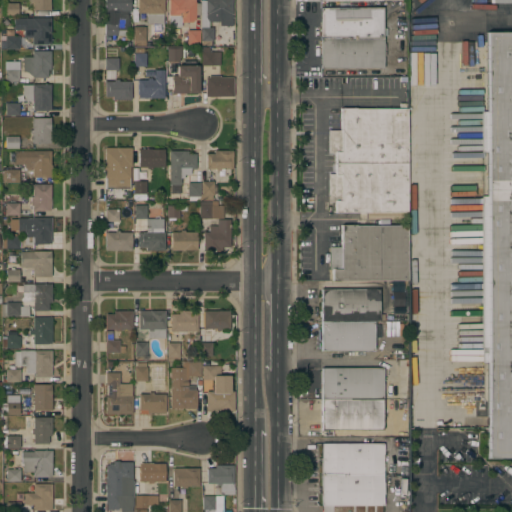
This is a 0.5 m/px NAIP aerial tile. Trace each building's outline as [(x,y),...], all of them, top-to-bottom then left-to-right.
[(49,0),(50,10),(32,11),(32,2),(30,2),(30,0),(49,0)] [(104,0),(129,0),(129,12),(127,12),(127,16),(128,16),(128,35),(104,35),(104,0)] [(144,13),(137,13),(137,0),(163,0),(163,24),(146,24),(146,18),(144,15),(144,13)] [(181,22),(181,26),(168,27),(168,0),(194,0),(194,3),(199,3),(200,15),(195,15),(195,19),(192,22),(181,22)] [(205,16),(200,16),(200,4),(205,4),(205,0),(232,0),(232,26),(218,26),(218,22),(208,22),(205,18),(205,16)] [(18,3),(17,15),(5,15),(5,3),(18,3)] [(382,8),(319,8),(319,69),(382,69),(382,8)] [(50,44),(31,44),(31,38),(23,38),(23,36),(19,36),(17,34),(17,30),(13,30),(13,19),(31,19),(31,18),(50,18),(50,44)] [(145,27),(145,46),(133,46),(133,27),(145,27)] [(212,27),(212,41),(210,41),(210,45),(201,45),(201,41),(200,41),(200,27),(212,27)] [(199,30),(199,44),(186,44),(186,30),(199,30)] [(511,458),(487,459),(487,363),(483,363),(483,196),(486,196),(486,35),(511,35),(511,458)] [(0,37),(18,37),(18,49),(6,49),(6,50),(0,50),(0,37)] [(183,46),(183,47),(189,47),(189,58),(183,58),(179,58),(179,62),(170,63),(170,68),(165,68),(165,62),(166,62),(166,49),(166,46),(183,46)] [(200,66),(200,52),(201,52),(201,48),(208,48),(208,52),(218,52),(218,65),(213,66),(200,66)] [(22,72),(22,57),(32,57),(32,51),(50,51),(50,70),(47,70),(47,78),(32,78),(25,72),(22,72)] [(145,53),(145,66),(133,67),(133,53),(145,53)] [(117,58),(117,70),(114,70),(114,79),(104,79),(104,71),(104,58),(117,58)] [(18,61),(18,71),(18,82),(5,82),(5,70),(4,70),(4,61),(18,61)] [(197,66),(197,94),(171,94),(171,75),(176,75),(176,66),(197,66)] [(164,98),(137,98),(137,80),(146,80),(146,78),(151,78),(151,80),(154,80),(154,70),(163,70),(164,98)] [(215,78),(215,77),(219,76),(219,78),(231,78),(232,96),(213,97),(213,93),(205,93),(205,78),(215,78)] [(113,82),(113,79),(118,79),(118,81),(130,82),(130,100),(112,100),(112,97),(104,97),(104,82),(113,82)] [(49,110),(47,110),(47,111),(31,111),(32,101),(23,101),(23,96),(22,96),(22,85),(31,85),(31,84),(50,84),(49,110)] [(18,103),(18,115),(5,115),(5,103),(18,103)] [(405,213),(406,108),(339,107),(339,130),(327,130),(326,153),(333,153),(333,174),(327,174),(327,202),(334,202),(334,213),(405,213)] [(50,118),(50,144),(32,144),(32,135),(30,135),(30,130),(32,130),(31,118),(50,118)] [(18,136),(18,149),(5,149),(5,148),(0,148),(0,140),(5,140),(5,136),(18,136)] [(130,148),(130,166),(118,166),(118,168),(114,168),(114,166),(104,166),(104,148),(130,148)] [(163,149),(163,167),(151,167),(151,169),(147,169),(147,167),(137,167),(137,149),(163,149)] [(232,150),(232,169),(219,169),(219,171),(215,171),(215,169),(205,169),(205,154),(213,154),(213,150),(232,150)] [(50,165),(51,165),(51,178),(32,177),(32,168),(30,168),(30,171),(25,171),(25,168),(24,168),(24,164),(13,165),(13,151),(50,151),(50,165)] [(187,151),(187,154),(195,154),(195,169),(190,169),(190,175),(183,175),(183,178),(180,178),(180,184),(169,184),(168,151),(187,151)] [(18,170),(18,183),(1,183),(1,171),(5,171),(5,170),(18,170)] [(117,177),(117,179),(121,179),(121,185),(117,185),(118,190),(104,190),(104,177),(117,177)] [(145,181),(145,194),(133,194),(133,182),(145,181)] [(213,182),(213,188),(215,188),(215,192),(212,192),(212,195),(200,195),(200,182),(213,182)] [(199,183),(199,197),(186,197),(187,183),(199,183)] [(50,184),(50,211),(32,211),(32,206),(30,206),(30,197),(32,197),(32,184),(50,184)] [(18,196),(18,215),(6,215),(6,216),(0,216),(0,203),(5,203),(5,196),(18,196)] [(210,202),(210,206),(222,206),(222,219),(198,219),(198,201),(210,202)] [(145,205),(145,219),(162,219),(162,233),(164,233),(163,251),(145,251),(145,250),(140,250),(140,248),(137,248),(137,233),(144,233),(145,219),(133,219),(133,205),(145,205)] [(178,206),(178,218),(165,218),(165,206),(178,206)] [(104,210),(117,210),(117,222),(104,222),(104,210)] [(50,218),(50,244),(32,244),(23,244),(23,231),(17,232),(17,229),(11,229),(11,218),(50,218)] [(202,232),(207,232),(207,229),(209,229),(209,226),(216,226),(216,220),(229,220),(229,248),(221,248),(221,251),(202,251),(202,232)] [(405,281),(406,225),(340,224),(339,247),(329,247),(329,280),(405,281)] [(170,232),(179,232),(179,230),(184,230),(184,232),(195,232),(195,250),(183,250),(183,251),(170,251),(170,232)] [(104,232),(114,232),(114,231),(118,231),(118,232),(131,233),(130,251),(105,251),(105,248),(104,248),(104,232)] [(5,236),(18,236),(18,249),(5,249),(5,236)] [(19,252),(50,251),(50,277),(32,277),(32,268),(30,268),(30,267),(19,267),(19,252)] [(5,282),(6,263),(18,264),(18,282),(5,282)] [(21,284),(50,284),(51,303),(48,303),(48,311),(32,311),(32,306),(22,306),(21,284)] [(320,351),(372,351),(372,322),(378,322),(377,289),(319,289),(320,351)] [(1,304),(5,304),(5,296),(15,296),(15,302),(19,302),(19,307),(28,307),(28,316),(1,316),(1,304)] [(104,314),(112,314),(112,311),(131,311),(131,330),(118,330),(118,332),(114,332),(114,330),(104,330),(104,314)] [(137,314),(138,314),(138,311),(163,311),(164,338),(147,338),(147,330),(137,330),(137,314)] [(169,314),(178,314),(178,311),(196,311),(196,332),(170,332),(169,314)] [(202,311),(228,311),(229,329),(220,329),(220,331),(215,331),(215,329),(202,329),(202,311)] [(32,318),(51,318),(51,344),(47,344),(32,344),(32,335),(28,335),(28,349),(18,349),(5,349),(5,348),(0,348),(0,337),(5,337),(5,336),(7,336),(7,317),(16,317),(16,336),(19,336),(19,337),(20,337),(20,333),(28,333),(28,330),(32,330),(32,318)] [(104,340),(105,340),(105,331),(111,331),(111,340),(118,340),(118,353),(104,353),(104,340)] [(133,343),(146,343),(146,356),(133,357),(133,343)] [(166,343),(178,343),(179,356),(166,357),(166,343)] [(198,343),(211,343),(211,356),(198,356),(198,343)] [(13,351),(18,351),(51,350),(51,378),(32,378),(32,374),(24,374),(24,366),(13,366),(13,351)] [(133,367),(135,367),(135,364),(145,363),(145,367),(146,367),(146,381),(133,381),(133,367)] [(187,363),(200,363),(200,377),(187,377),(187,363)] [(201,363),(208,363),(208,366),(219,366),(219,376),(229,376),(229,391),(233,391),(233,412),(205,411),(205,392),(212,392),(212,380),(201,380),(201,363)] [(381,368),(320,367),(320,430),(381,430),(381,368)] [(169,368),(184,368),(184,380),(186,380),(186,390),(195,390),(196,408),(169,409),(169,368)] [(5,369),(19,369),(19,382),(5,382),(5,369)] [(105,396),(106,396),(106,384),(105,384),(105,373),(119,373),(119,384),(130,384),(130,396),(131,396),(131,414),(105,414),(105,411),(105,396)] [(32,401),(30,401),(30,397),(32,397),(32,384),(50,385),(50,410),(32,410),(32,401)] [(165,413),(146,413),(146,414),(139,414),(138,410),(137,394),(147,394),(147,393),(152,393),(152,395),(164,394),(165,413)] [(1,403),(6,403),(18,403),(19,415),(6,415),(1,415),(1,403)] [(32,434),(31,434),(30,430),(32,430),(32,418),(50,417),(51,436),(48,436),(48,444),(32,444),(32,434)] [(5,436),(19,436),(19,448),(6,448),(5,436)] [(381,511),(381,443),(319,444),(319,511),(381,511)] [(22,464),(20,464),(20,452),(32,452),(32,451),(50,450),(51,477),(32,477),(32,472),(22,472),(22,464)] [(105,490),(104,490),(104,484),(105,484),(105,465),(107,465),(107,464),(113,464),(113,462),(132,462),(132,481),(133,481),(133,507),(132,507),(132,511),(120,511),(120,509),(118,509),(118,510),(106,510),(106,504),(105,504),(105,490)] [(138,463),(152,463),(152,464),(164,464),(164,482),(152,482),(152,484),(146,484),(146,482),(138,482),(138,463)] [(206,469),(214,469),(214,465),(232,465),(232,484),(220,484),(220,485),(216,485),(216,484),(206,484),(206,469)] [(172,471),(172,469),(198,468),(198,486),(186,487),(186,488),(182,488),(182,486),(172,487),(172,471)] [(5,470),(19,469),(19,481),(6,482),(5,470)] [(51,510),(33,511),(33,505),(24,505),(23,493),(33,493),(32,484),(51,484),(51,510)] [(134,495),(146,495),(146,496),(157,496),(157,507),(148,507),(148,508),(134,508),(134,495)] [(201,496),(221,496),(221,511),(203,511),(203,510),(201,510),(201,496)] [(167,511),(167,500),(180,500),(180,511),(167,511)] [(19,511),(6,511),(6,502),(19,502),(19,511)]
